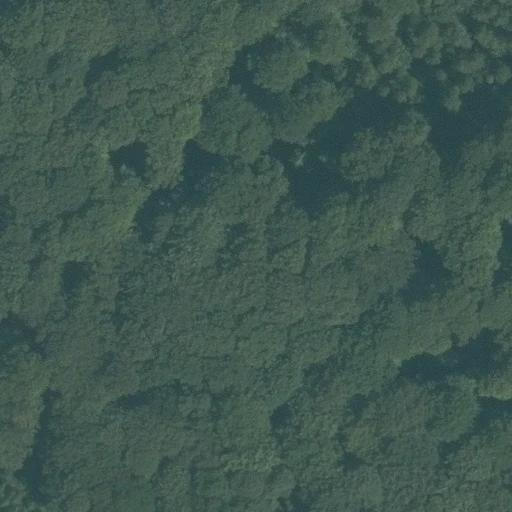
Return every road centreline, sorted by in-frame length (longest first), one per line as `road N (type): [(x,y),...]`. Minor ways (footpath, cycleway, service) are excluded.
road 1 (track): [(208,0),(193,38),(53,223),(0,310)]
road 2 (track): [(158,511),(137,421),(0,390)]
